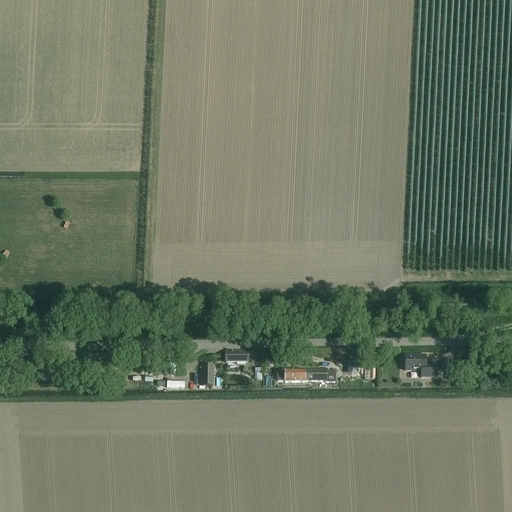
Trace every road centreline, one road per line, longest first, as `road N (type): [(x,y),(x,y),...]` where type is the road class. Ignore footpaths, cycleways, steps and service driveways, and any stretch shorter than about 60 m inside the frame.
road 1 (track): [(162,0),(148,296),(511,294)]
road 2 (tertiary): [(0,345),(511,339)]
road 3 (track): [(0,323),(511,317)]
road 4 (track): [(402,294),(415,0)]
